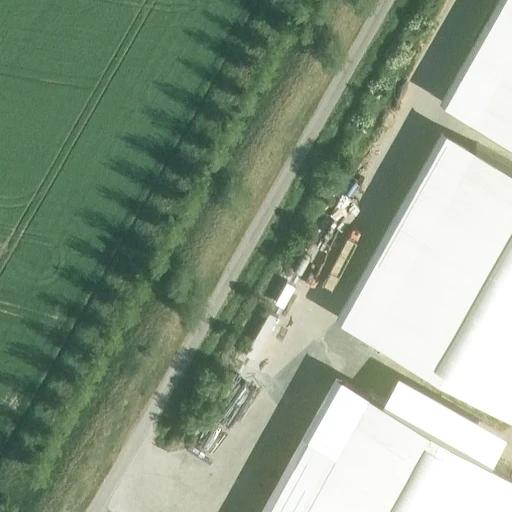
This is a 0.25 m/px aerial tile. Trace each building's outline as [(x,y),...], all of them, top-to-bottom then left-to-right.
[(511,0),(495,0),(449,81),(511,118),(511,0)] [(511,142),(454,107),(345,298),(511,405),(511,142)] [(343,315),(326,330),(340,347),(358,332),(343,315)] [(381,347),(372,356),(387,369),(395,360),(381,347)] [(370,388),(300,511),(487,511),(511,469),(482,452),(370,388)] [(185,469),(206,435),(192,426),(170,459),(185,469)]
